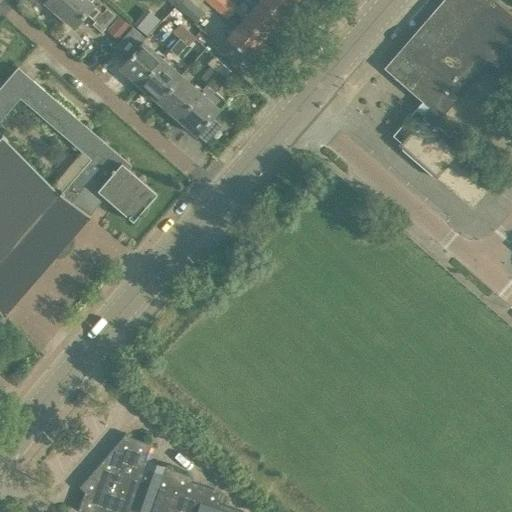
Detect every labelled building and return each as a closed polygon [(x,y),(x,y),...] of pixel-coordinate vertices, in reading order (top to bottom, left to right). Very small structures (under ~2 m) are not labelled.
[(107,9),(102,14),(93,6),(86,0),(46,0),(44,3),(73,28),(86,14),(95,22),(93,25),(102,33),(116,17),(107,9)] [(188,0),(182,0),(176,8),(194,23),(203,13),(188,0)] [(220,4),(223,0),(204,0),(204,1),(216,11),(221,5),(220,4)] [(237,8),(226,0),(223,0),(220,4),(221,5),(216,11),(226,20),(237,8)] [(281,18),(260,0),(243,19),(265,38),(281,18)] [(297,0),(260,0),(281,18),(297,0)] [(511,17),(492,0),(442,0),(383,68),(430,108),(397,145),(435,178),(458,153),(430,129),(488,62),(503,75),(509,80),(511,76),(511,17)] [(107,31),(117,40),(129,25),(119,17),(107,31)] [(247,57),(265,38),(243,19),(226,39),(247,57)] [(180,24),(173,32),(188,45),(195,37),(180,24)] [(187,45),(180,39),(170,50),(177,56),(187,45)] [(119,69),(138,86),(162,60),(142,43),(119,69)] [(138,86),(157,103),(180,76),(162,60),(138,86)] [(201,77),(208,83),(218,72),(211,66),(201,77)] [(64,257),(68,255),(71,252),(73,247),(73,243),(73,240),(72,236),(86,219),(87,219),(90,217),(74,205),(93,184),(98,189),(96,191),(113,206),(132,222),(156,194),(128,170),(131,166),(86,127),(17,67),(0,86),(0,313),(3,316),(6,313),(5,313),(25,291),(54,257),(55,257),(60,258),(64,257)] [(208,83),(199,93),(176,119),(195,136),(197,135),(206,143),(222,125),(213,117),(226,102),(215,92),(226,79),(218,72),(208,83)] [(199,93),(180,76),(157,103),(176,119),(199,93)] [(461,156),(440,179),(470,207),(491,183),(480,173),(461,156)] [(242,511),(210,501),(214,490),(190,481),(191,477),(144,460),(149,444),(124,435),(79,487),(84,492),(78,510),(83,511),(242,511)]
